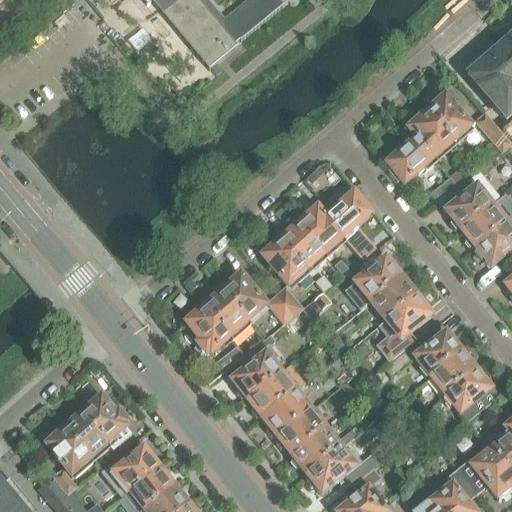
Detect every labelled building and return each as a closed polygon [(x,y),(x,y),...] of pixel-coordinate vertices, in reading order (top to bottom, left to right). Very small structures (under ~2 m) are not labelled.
[(13,0),(16,3),(17,4),(18,5),(20,6),(21,7),(23,8),(24,9),(26,10),(27,10),(29,10),(31,11),(33,11),(34,10),(36,10),(38,10),(39,9),(41,8),(42,8),(44,7),(45,6),(46,4),(48,3),(49,2),(50,0),(49,0),(13,0)] [(148,0),(208,72),(235,50),(234,48),(287,5),(296,7),(296,0),(148,0)] [(511,41),(467,80),(493,111),(508,128),(511,124),(511,41)] [(216,66),(210,71),(215,78),(222,73),(216,66)] [(454,110),(451,110),(443,101),(437,107),(433,105),(426,111),(425,117),(434,127),(437,127),(441,132),(440,134),(451,147),(469,131),(458,119),(459,116),(454,110)] [(437,127),(434,127),(425,117),(419,122),(415,121),(408,127),(408,131),(407,132),(407,133),(416,143),(418,143),(423,148),(422,151),(432,162),(451,147),(440,134),(441,132),(437,127)] [(479,123),(474,127),(495,152),(500,158),(511,150),(511,149),(483,119),(482,120),(479,123)] [(408,149),(385,168),(389,173),(386,176),(395,187),(398,184),(402,188),(432,162),(422,151),(423,148),(418,143),(416,143),(412,139),(405,145),(408,149)] [(450,183),(457,191),(465,184),(457,176),(450,183)] [(490,208),(499,201),(479,177),(458,193),(457,192),(438,207),(444,216),(443,216),(450,224),(448,228),(453,235),(458,234),(459,236),(492,210),(490,208)] [(438,207),(457,192),(449,183),(430,198),(438,207)] [(318,213),(326,222),(325,225),(330,230),(332,230),(344,244),(363,265),(376,254),(357,232),(371,220),(366,213),(368,211),(359,200),(356,202),(351,196),(324,219),(318,213)] [(492,210),(459,236),(465,243),(463,247),(468,253),(472,252),(474,255),(511,224),(511,208),(504,199),(492,210)] [(318,213),(316,214),(312,213),(304,219),(306,223),(299,229),(308,239),(308,242),(312,247),(314,246),(326,260),(344,244),(332,230),(330,230),(325,225),(326,222),(318,213)] [(511,260),(511,224),(474,255),(473,259),(478,266),(483,265),(490,275),(510,259),(511,260)] [(308,242),(308,239),(299,229),(298,230),(294,229),(287,235),(288,239),(281,245),(290,255),(290,258),(293,263),(296,262),(307,276),(326,260),(314,246),(312,247),(308,242)] [(281,245),(280,245),(276,244),(268,251),(270,254),(262,261),(271,271),(270,273),(274,278),(276,278),(288,290),(276,301),(293,321),(303,314),(304,313),(288,293),(307,276),(296,262),(293,263),(290,258),(290,255),(281,245)] [(353,289),(345,295),(360,314),(368,308),(400,282),(400,281),(401,276),(396,270),(392,271),(385,263),(361,283),(353,289)] [(340,266),(335,271),(344,281),(349,277),(340,266)] [(252,288),(249,289),(241,279),(235,285),(230,284),(224,290),(224,294),(223,295),(231,306),(234,305),(238,311),(237,313),(249,327),(268,311),(283,330),(293,321),(276,301),(267,309),(256,297),(257,294),(252,288)] [(323,280),(315,286),(324,297),(331,291),(323,280)] [(411,289),(407,290),(400,282),(368,308),(383,326),(416,300),(415,299),(416,295),(411,289)] [(511,283),(503,291),(510,299),(508,303),(511,307),(511,283)] [(234,305),(231,306),(223,295),(216,301),(212,300),(206,306),(206,310),(205,311),(213,321),(216,321),(220,326),(219,329),(231,343),(249,327),(237,313),(238,311),(234,305)] [(330,309),(326,304),(322,299),(304,313),(303,314),(311,324),(330,309)] [(386,343),(375,351),(388,368),(403,356),(416,346),(409,337),(414,333),(431,320),(430,319),(424,312),(426,307),(421,301),(417,302),(416,300),(383,326),(376,332),(386,343)] [(216,321),(213,321),(205,311),(198,317),(194,315),(187,321),(188,325),(186,327),(201,345),(197,348),(209,362),(231,343),(219,329),(220,326),(216,321)] [(342,345),(334,335),(325,342),(333,352),(342,345)] [(457,345),(452,346),(445,338),(413,364),(429,383),(461,357),(461,356),(461,352),(457,345)] [(267,354),(268,352),(275,347),(269,340),(261,347),(267,354)] [(236,350),(213,368),(221,377),(244,360),(244,359),(239,354),(236,350)] [(276,367),(279,365),(268,352),(267,354),(228,384),(233,390),(231,394),(236,401),(241,399),(245,405),(283,375),(276,367)] [(384,372),(383,372),(390,379),(391,381),(411,365),(403,356),(388,368),(384,372)] [(466,357),(462,358),(461,357),(429,383),(443,401),(475,375),(470,369),(471,364),(466,357)] [(298,395),(288,382),(283,375),(245,405),(248,409),(246,413),(251,420),(256,418),(261,424),(298,395)] [(481,376),(477,377),(475,375),(443,401),(466,429),(497,403),(485,387),(486,382),(481,376)] [(312,384),(301,392),(305,398),(316,389),(312,384)] [(357,399),(361,405),(369,399),(364,393),(357,399)] [(275,444),(313,413),(298,395),(261,424),(263,427),(260,431),(266,438),(270,437),(275,444)] [(90,411),(84,417),(92,427),(92,429),(96,434),(98,434),(111,448),(109,450),(113,454),(132,438),(128,433),(126,431),(130,428),(120,416),(118,418),(103,400),(100,403),(97,401),(89,407),(90,411)] [(498,425),(506,418),(496,406),(488,412),(496,421),(498,425)] [(398,408),(391,413),(394,418),(402,412),(398,408)] [(290,462),(328,432),(313,413),(275,444),(280,449),(278,453),(283,460),(287,459),(290,462)] [(72,426),(66,432),(74,443),(74,445),(77,450),(80,449),(92,464),(95,462),(109,450),(111,448),(98,434),(96,434),(92,429),(92,427),(84,417),(83,417),(82,418),(79,416),(72,423),(72,426)] [(511,425),(511,424),(502,430),(504,434),(511,443),(511,425)] [(54,442),(46,448),(55,458),(54,462),(58,467),(61,466),(64,469),(73,480),(91,465),(92,464),(80,449),(77,450),(74,445),(74,443),(66,432),(64,434),(61,432),(59,434),(54,438),(54,442)] [(343,452),(337,443),(328,432),(290,462),(294,468),(292,472),(298,479),(302,478),(305,482),(343,452)] [(344,450),(356,441),(351,434),(339,443),(344,450)] [(511,443),(504,434),(496,441),(500,446),(492,452),(489,454),(511,482),(511,443)] [(469,465),(456,475),(476,500),(486,492),(496,504),(498,502),(502,502),(508,498),(509,493),(511,490),(511,482),(489,454),(487,451),(478,458),(481,461),(472,468),(469,465)] [(153,454),(149,456),(145,452),(107,482),(114,491),(117,489),(125,500),(161,472),(156,465),(158,461),(153,454)] [(343,452),(305,482),(309,487),(307,491),(312,498),(317,496),(321,501),(345,482),(350,488),(352,490),(374,473),(381,467),(372,456),(358,467),(351,458),(349,459),(343,452)] [(416,470),(411,474),(415,480),(420,476),(416,470)] [(173,479),(169,481),(161,472),(125,500),(135,511),(148,511),(176,490),(176,489),(177,485),(173,479)] [(358,498),(339,511),(385,511),(378,502),(380,500),(370,488),(380,481),(377,477),(374,473),(352,490),(358,498)] [(54,484),(47,490),(60,505),(66,499),(67,500),(68,500),(76,493),(61,474),(53,480),(52,481),(54,484)] [(431,503),(438,511),(469,511),(466,507),(476,500),(456,475),(446,483),(448,486),(440,492),(442,494),(431,503)] [(24,511),(0,483),(0,511),(24,511)] [(184,500),(177,492),(176,490),(148,511),(187,511),(191,509),(191,508),(193,504),(188,498),(184,500)] [(409,499),(402,505),(407,511),(414,505),(409,499)] [(438,511),(431,503),(419,511),(438,511)]
